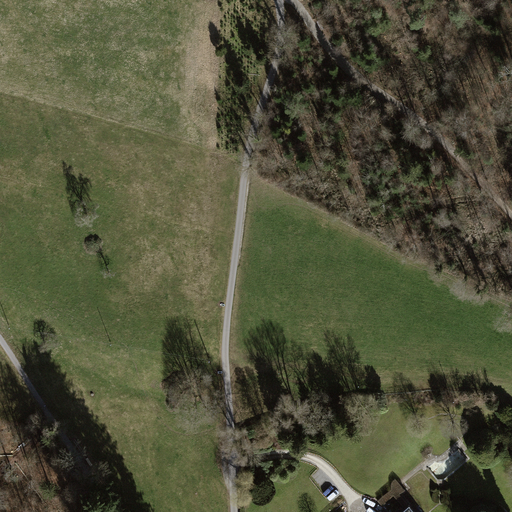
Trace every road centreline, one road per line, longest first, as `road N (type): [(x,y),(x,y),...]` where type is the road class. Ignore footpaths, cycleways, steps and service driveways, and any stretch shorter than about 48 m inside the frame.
road 1 (unclassified): [(236,511),(226,322),(246,161),(281,37),(279,0)]
road 2 (track): [(291,0),(349,68),(436,135),(511,216)]
road 3 (track): [(0,338),(110,511)]
